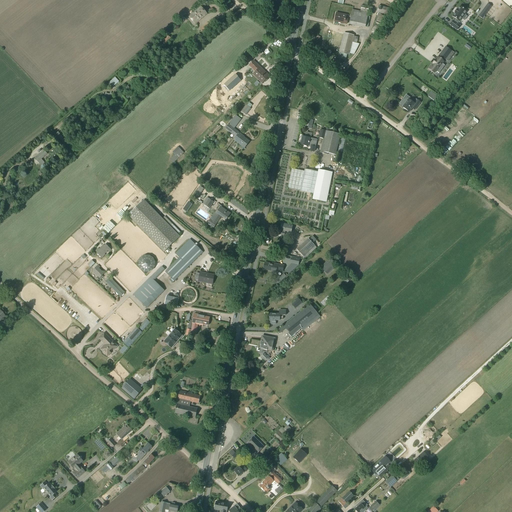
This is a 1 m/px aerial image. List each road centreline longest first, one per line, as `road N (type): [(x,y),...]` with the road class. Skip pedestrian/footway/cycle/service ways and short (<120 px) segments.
road 1 (tertiary): [(205,470),(291,46)]
road 2 (track): [(511,214),(298,54)]
road 3 (residential): [(205,470),(41,322)]
